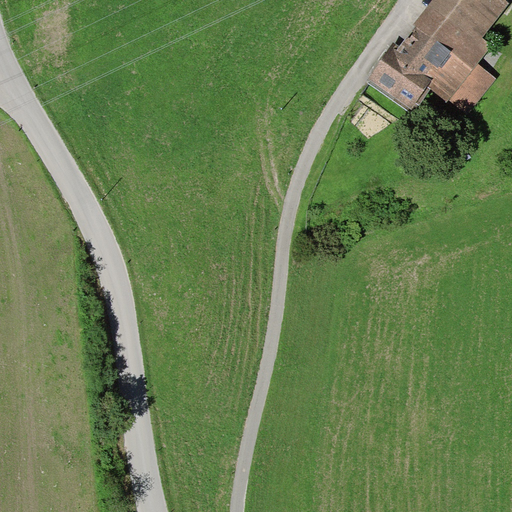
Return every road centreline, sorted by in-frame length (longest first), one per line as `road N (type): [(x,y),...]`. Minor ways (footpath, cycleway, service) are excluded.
road 1 (track): [(237,511),(286,247),(329,117),(412,0)]
road 2 (unclassified): [(162,511),(138,426),(123,296),(101,226),(0,61)]
